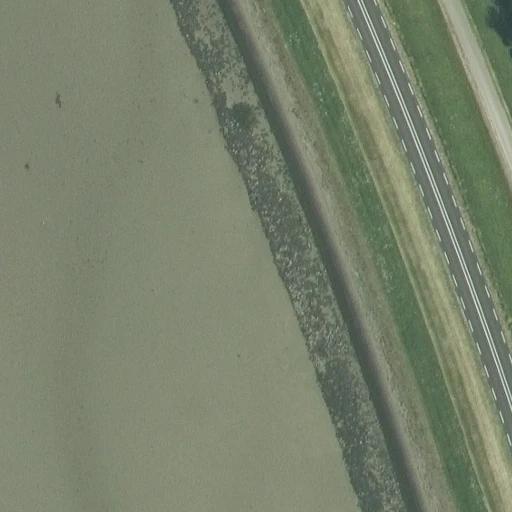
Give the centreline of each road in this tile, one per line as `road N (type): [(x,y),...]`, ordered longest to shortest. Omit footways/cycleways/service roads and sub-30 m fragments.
road 1 (primary): [(511,416),(355,0)]
road 2 (unclassified): [(511,169),(446,0)]
